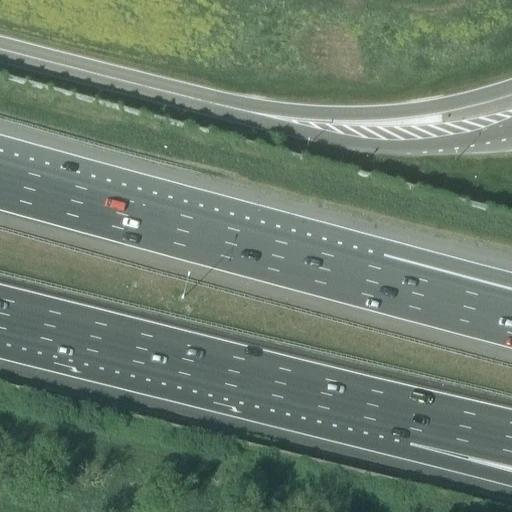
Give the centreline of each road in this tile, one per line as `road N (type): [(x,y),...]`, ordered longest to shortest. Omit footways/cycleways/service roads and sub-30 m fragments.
road 1 (motorway): [(491,315),(0,182)]
road 2 (motorway): [(0,315),(409,417)]
road 3 (primary): [(0,50),(290,121)]
road 4 (primary): [(290,121),(370,146),(511,130)]
road 5 (primary): [(511,86),(412,114),(290,121)]
